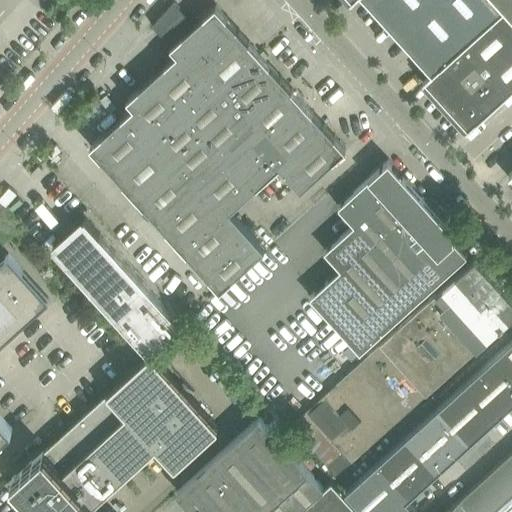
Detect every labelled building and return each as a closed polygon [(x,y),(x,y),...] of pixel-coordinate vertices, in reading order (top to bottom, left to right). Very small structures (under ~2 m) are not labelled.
[(368,0),(432,70),(433,71),(506,5),(501,0),(368,0)] [(511,0),(501,0),(506,5),(511,11),(511,0)] [(194,69),(239,29),(216,4),(171,44),(178,52),(194,69)] [(468,128),(511,87),(511,11),(506,5),(433,71),(432,70),(423,78),(424,80),(425,79),(468,126),(467,126),(468,128)] [(215,93),(261,52),(239,29),(194,69),(215,93)] [(178,52),(165,64),(152,75),(204,131),(229,108),(215,93),(194,69),(178,52)] [(237,117),(282,76),(261,52),(215,93),(229,108),(237,117)] [(156,129),(178,152),(179,153),(204,131),(152,75),(127,97),(134,105),(156,129)] [(258,141),(303,100),(282,76),(237,117),(258,141)] [(303,100),(258,141),(280,164),(325,124),(303,100)] [(134,105),(119,119),(90,144),(112,169),(156,129),(134,105)] [(231,209),(280,164),(258,141),(237,117),(229,108),(204,131),(179,153),(200,176),(221,199),(231,209)] [(346,147),(325,124),(280,164),(301,188),(346,147)] [(112,169),(134,192),(178,152),(156,129),(112,169)] [(155,216),(200,176),(179,153),(178,152),(134,192),(155,216)] [(443,219),(389,159),(338,204),(354,222),(325,249),(341,267),(310,295),(361,350),(468,253),(455,239),(454,238),(455,232),(443,219)] [(177,240),(221,199),(200,176),(155,216),(177,240)] [(0,199),(11,212),(19,205),(8,193),(0,199)] [(198,263),(243,223),(231,209),(221,199),(177,240),(198,263)] [(84,218),(55,244),(53,246),(55,248),(59,253),(65,260),(66,260),(148,352),(181,322),(85,217),(84,218)] [(220,288),(265,247),(243,223),(198,263),(220,288)] [(0,439),(12,429),(0,415),(0,342),(49,298),(9,254),(0,261),(0,439)] [(511,315),(511,296),(476,256),(306,410),(352,460),(511,315)] [(511,372),(511,337),(494,353),(511,372)] [(102,511),(94,502),(156,446),(175,466),(175,465),(176,466),(218,427),(219,426),(152,353),(151,352),(151,353),(150,352),(12,478),(8,482),(35,511),(102,511)] [(511,372),(494,353),(465,380),(497,416),(511,401),(511,372)] [(497,416),(465,380),(435,408),(467,443),(497,416)] [(405,435),(437,470),(467,443),(435,408),(405,435)] [(306,410),(292,423),(337,474),(342,479),(356,465),(352,460),(306,410)] [(261,511),(263,511),(264,511),(295,511),(324,486),(260,415),(178,490),(197,511),(261,511)] [(437,470),(405,435),(375,462),(407,497),(437,470)] [(511,511),(511,450),(443,511),(511,511)] [(407,497),(375,462),(343,491),(362,511),(421,511),(407,497)] [(362,511),(343,491),(332,479),(324,486),(295,511),(362,511)]
